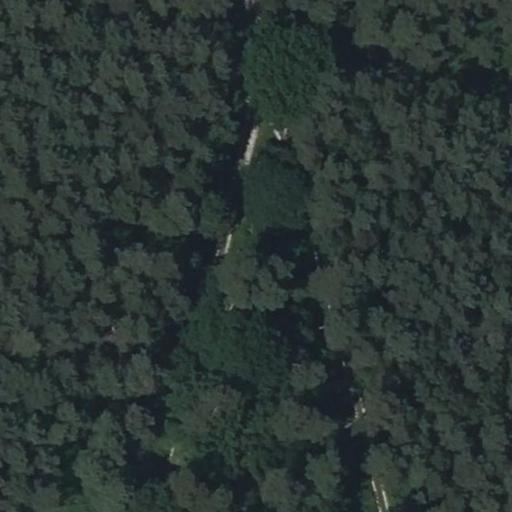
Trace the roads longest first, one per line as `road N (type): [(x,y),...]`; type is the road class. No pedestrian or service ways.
road 1 (track): [(247,0),(387,511)]
road 2 (track): [(266,77),(171,511)]
road 3 (track): [(296,0),(511,56)]
